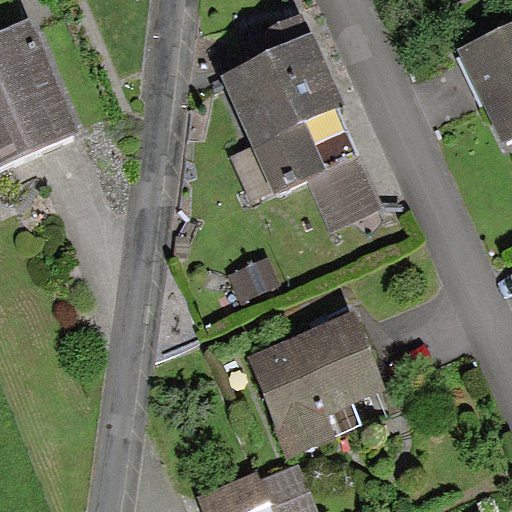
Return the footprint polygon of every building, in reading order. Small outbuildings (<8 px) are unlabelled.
[(347,120),(305,23),(237,52),(247,75),(223,86),(275,203),(312,187),(333,234),(382,213),(342,122),(347,120)] [(0,174),(81,141),(33,27),(0,40),(0,174)] [(511,33),(457,59),(503,153),(511,148),(511,33)] [(242,306),(282,289),(271,263),(231,280),(242,306)] [(357,414),(389,402),(357,320),(248,362),(288,466),(338,447),(336,443),(364,432),(357,414)] [(318,511),(300,469),(261,485),(272,511),(318,511)] [(258,478),(199,502),(202,511),(272,511),(261,485),(258,478)]
